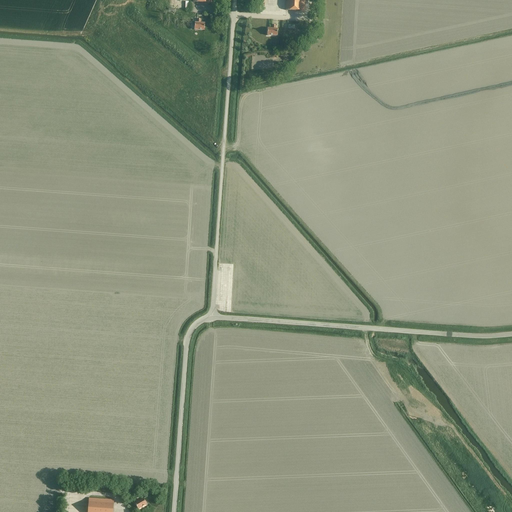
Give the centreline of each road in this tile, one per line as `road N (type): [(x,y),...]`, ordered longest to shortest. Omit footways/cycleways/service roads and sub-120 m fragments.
road 1 (unclassified): [(212,316),(234,0)]
road 2 (unclassified): [(212,316),(511,334)]
road 3 (unclassified): [(173,511),(185,345),(195,324),(212,316)]
